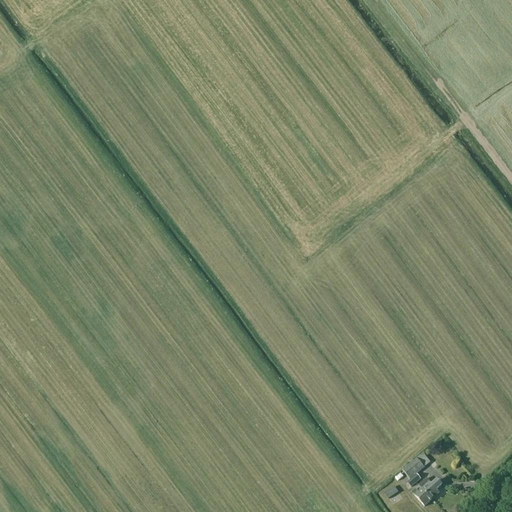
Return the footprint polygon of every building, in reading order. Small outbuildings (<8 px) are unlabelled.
[(410,480),(430,463),(422,454),(416,459),(402,471),(410,480)] [(400,474),(394,480),(399,484),(405,478),(400,474)] [(416,475),(412,479),(415,483),(416,484),(420,480),(416,475)] [(415,483),(412,479),(407,483),(411,488),(416,484),(415,483)] [(426,479),(418,486),(421,490),(431,501),(439,494),(436,491),(442,486),(437,481),(431,486),(429,483),(430,482),(426,479)] [(394,487),(384,493),(388,499),(398,493),(394,487)] [(421,490),(418,493),(414,496),(424,507),(431,501),(421,490)]
